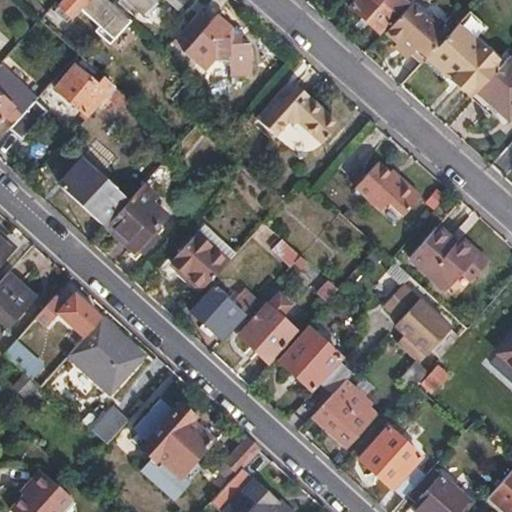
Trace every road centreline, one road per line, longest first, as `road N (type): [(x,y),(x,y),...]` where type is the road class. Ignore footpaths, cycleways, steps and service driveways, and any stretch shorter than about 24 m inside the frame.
road 1 (residential): [(353,511),(0,191)]
road 2 (residential): [(511,215),(268,0)]
